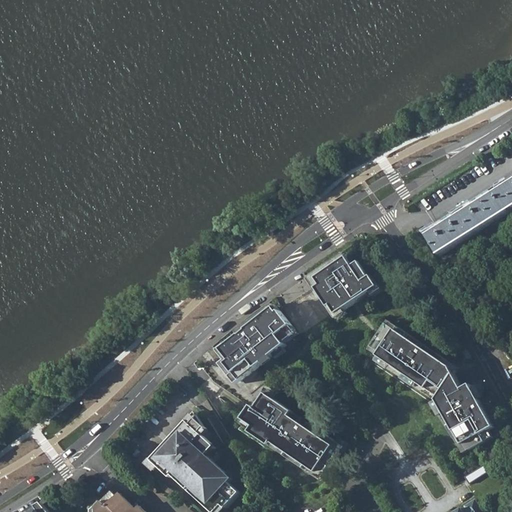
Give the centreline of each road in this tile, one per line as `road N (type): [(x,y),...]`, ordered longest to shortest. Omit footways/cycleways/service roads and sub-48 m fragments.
road 1 (residential): [(511,406),(377,212)]
road 2 (secondary): [(511,117),(335,210)]
road 3 (secondary): [(227,308),(377,212)]
road 4 (secondary): [(377,212),(511,118)]
road 5 (secondary): [(335,210),(227,308)]
